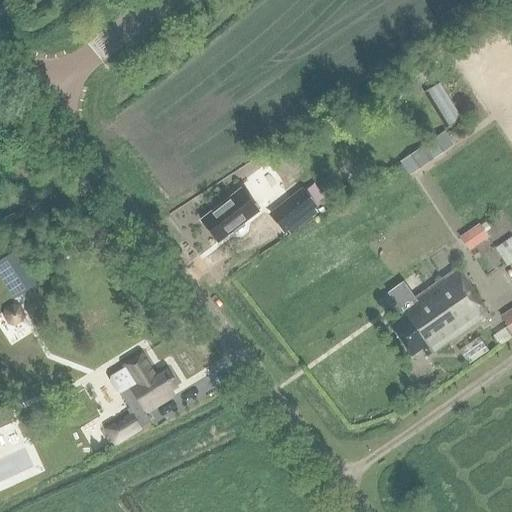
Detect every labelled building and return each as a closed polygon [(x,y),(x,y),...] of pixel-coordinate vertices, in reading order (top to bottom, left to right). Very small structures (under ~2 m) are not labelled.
[(235,233),(243,227),(241,224),(253,215),(239,196),(230,202),(228,200),(200,221),(217,243),(233,231),(235,233)] [(271,216),(283,232),(305,216),(292,200),(271,216)] [(462,235),(472,249),(488,238),(478,224),(462,235)] [(489,273),(508,262),(494,238),(475,249),(489,273)] [(511,239),(501,246),(511,263),(511,239)] [(36,280),(17,250),(0,260),(0,278),(10,296),(36,280)] [(420,348),(426,357),(486,315),(456,269),(412,300),(413,301),(409,304),(406,299),(407,299),(397,286),(386,294),(403,318),(389,327),(409,356),(420,348)] [(21,313),(17,306),(13,305),(6,310),(6,313),(10,320),(14,321),(21,316),(21,313)] [(511,309),(501,317),(511,332),(511,309)] [(106,431),(114,444),(140,429),(134,420),(173,396),(170,391),(176,387),(167,372),(155,379),(141,355),(123,366),(125,369),(111,378),(110,382),(116,392),(120,393),(129,388),(138,404),(127,411),(130,416),(106,431)]
